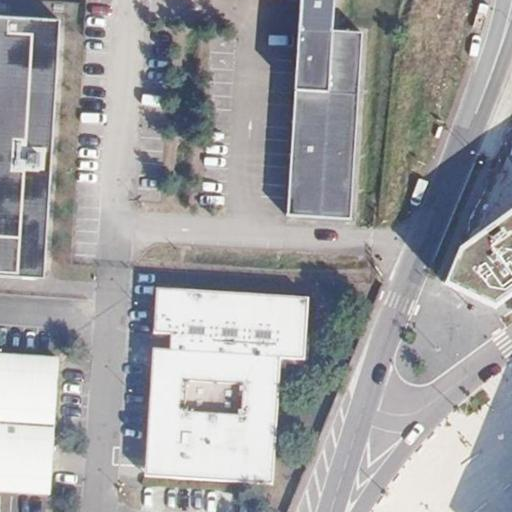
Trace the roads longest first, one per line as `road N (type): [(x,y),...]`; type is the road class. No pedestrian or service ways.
road 1 (tertiary): [(362,408),(511,13)]
road 2 (residential): [(511,343),(420,410),(362,408)]
